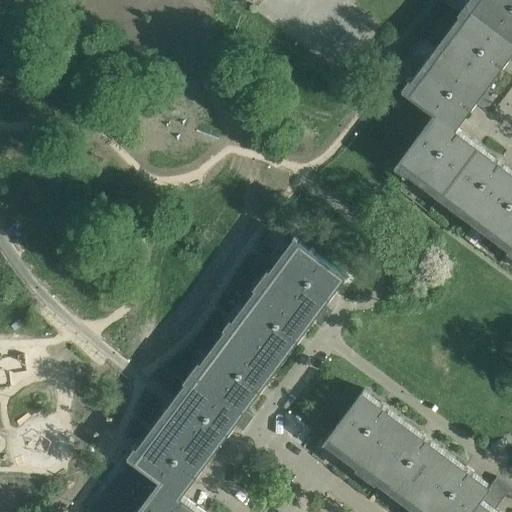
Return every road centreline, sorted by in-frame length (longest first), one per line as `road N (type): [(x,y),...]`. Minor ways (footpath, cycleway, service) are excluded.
road 1 (residential): [(322,339),(482,463),(511,474)]
road 2 (residential): [(359,511),(254,430)]
